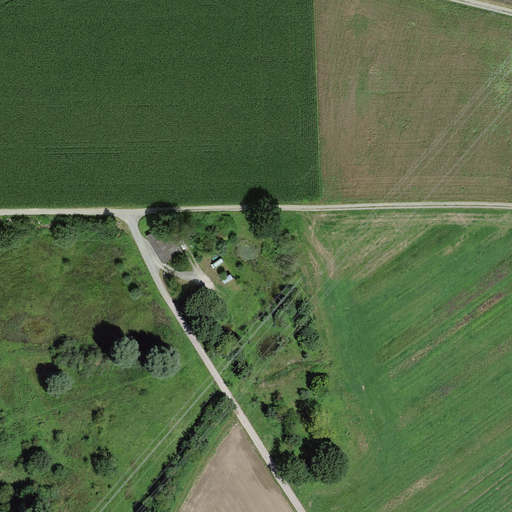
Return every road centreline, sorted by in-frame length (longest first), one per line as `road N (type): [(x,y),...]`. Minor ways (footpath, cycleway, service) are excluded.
road 1 (track): [(511,205),(0,211)]
road 2 (track): [(308,511),(124,207)]
